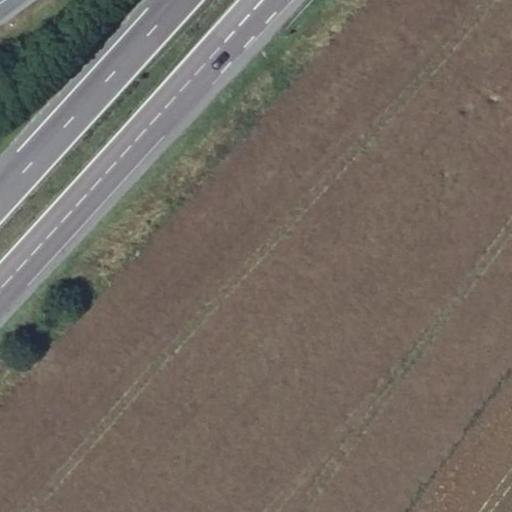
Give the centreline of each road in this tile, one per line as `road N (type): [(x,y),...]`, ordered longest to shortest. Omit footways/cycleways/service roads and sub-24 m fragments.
road 1 (motorway): [(0,292),(263,0)]
road 2 (motorway): [(180,0),(0,197)]
